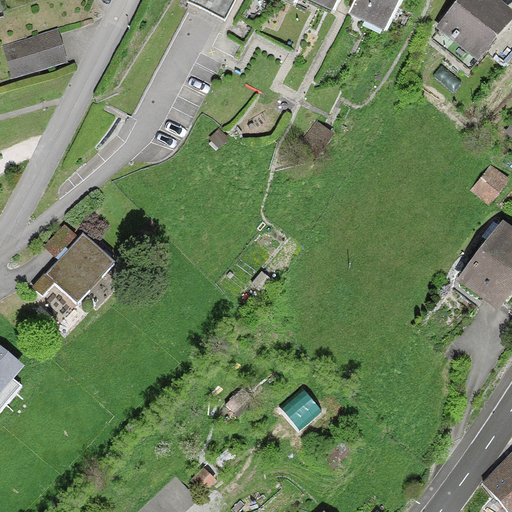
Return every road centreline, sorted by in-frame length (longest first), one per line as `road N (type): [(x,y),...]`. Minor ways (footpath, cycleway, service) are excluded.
road 1 (residential): [(126,0),(0,250)]
road 2 (tertiary): [(435,511),(511,405)]
